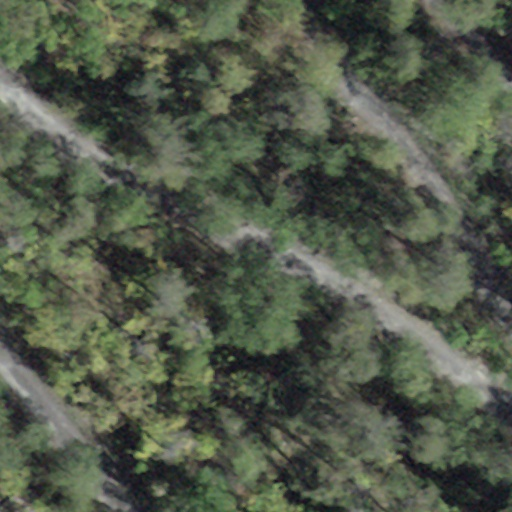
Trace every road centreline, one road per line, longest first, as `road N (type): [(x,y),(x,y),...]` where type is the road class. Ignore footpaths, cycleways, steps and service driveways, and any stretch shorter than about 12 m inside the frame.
road 1 (track): [(0,80),(114,172),(352,292),(471,373),(511,413)]
road 2 (track): [(299,0),(337,76),(472,237),(511,321)]
road 3 (track): [(120,511),(73,434),(0,356)]
